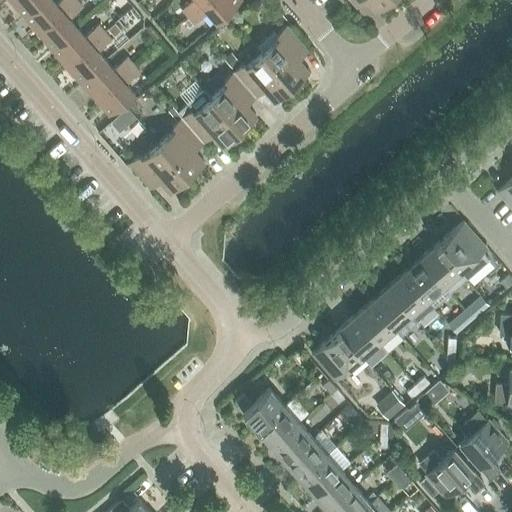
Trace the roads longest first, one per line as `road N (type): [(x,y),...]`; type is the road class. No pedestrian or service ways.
road 1 (residential): [(243,338),(291,322),(511,126)]
road 2 (residential): [(170,235),(353,59)]
road 3 (residential): [(170,235),(0,48)]
road 4 (residential): [(10,456),(37,480),(80,487),(155,436),(182,431)]
road 5 (residential): [(243,338),(170,235)]
